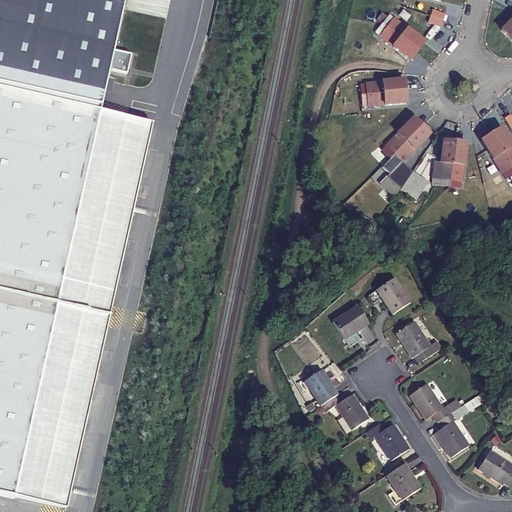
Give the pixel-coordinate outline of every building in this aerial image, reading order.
[(0,0),(0,90),(99,113),(124,0),(0,0)] [(383,23),(418,52),(425,43),(390,14),(383,23)] [(511,19),(501,30),(510,39),(511,37),(511,19)] [(418,52),(383,23),(367,43),(372,47),(380,37),(410,61),(418,52)] [(370,53),(371,47),(358,44),(357,51),(370,53)] [(362,96),(406,93),(405,80),(362,83),(362,96)] [(0,511),(0,498),(13,501),(59,511),(66,511),(154,125),(99,113),(0,90),(0,511)] [(407,104),(406,93),(362,96),(363,108),(407,104)] [(389,157),(421,126),(413,119),(382,149),(389,157)] [(389,157),(378,168),(404,186),(412,173),(404,167),(402,170),(399,167),(430,136),(421,126),(389,157)] [(511,146),(503,130),(493,136),(511,168),(511,173),(511,146)] [(511,173),(511,168),(493,136),(483,142),(505,179),(511,175),(511,173)] [(436,184),(429,196),(437,201),(447,185),(450,186),(456,143),(444,142),(441,163),(436,163),(434,184),(436,184)] [(456,143),(450,186),(463,187),(467,144),(456,143)] [(375,152),(371,147),(360,155),(364,160),(375,152)] [(407,196),(418,177),(413,174),(401,192),(407,196)] [(483,198),(489,199),(493,182),(487,180),(483,198)] [(412,305),(396,281),(378,293),(394,317),(412,305)] [(371,326),(359,308),(335,324),(346,342),(371,326)] [(416,358),(429,349),(431,348),(415,323),(398,335),(414,359),(416,358)] [(434,355),(429,349),(416,358),(420,364),(434,355)] [(321,407),(334,398),(338,396),(322,373),(305,383),(320,408),(321,407)] [(432,416),(443,410),(426,386),(410,396),(426,420),(432,416)] [(339,406),(336,408),(351,432),(369,421),(353,397),(339,406)] [(334,398),(321,407),(326,414),(336,408),(339,406),(334,398)] [(455,402),(443,410),(432,416),(437,423),(438,422),(450,414),(452,413),(459,409),(455,402)] [(442,429),(453,423),(456,420),(452,413),(450,414),(438,422),(442,429)] [(453,423),(442,429),(435,434),(451,458),(469,447),(453,423)] [(378,438),(386,432),(381,425),(380,425),(368,433),(374,440),(378,438)] [(386,432),(378,438),(394,461),(411,450),(396,426),(386,432)] [(503,486),(504,484),(511,472),(511,465),(490,452),(478,470),(503,486)] [(407,465),(388,477),(405,501),(423,489),(407,465)]
